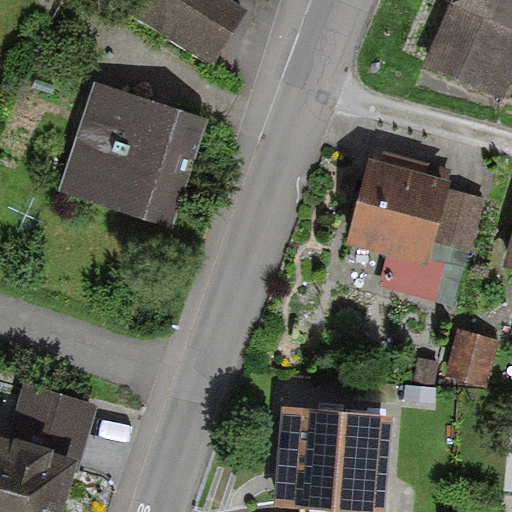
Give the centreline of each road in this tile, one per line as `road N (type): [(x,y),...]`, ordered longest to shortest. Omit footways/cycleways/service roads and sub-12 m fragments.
road 1 (residential): [(341,0),(201,385)]
road 2 (residential): [(201,385),(0,312)]
road 3 (residential): [(201,385),(156,511)]
